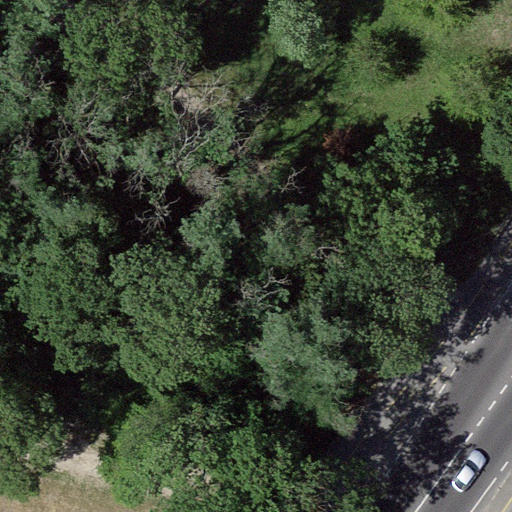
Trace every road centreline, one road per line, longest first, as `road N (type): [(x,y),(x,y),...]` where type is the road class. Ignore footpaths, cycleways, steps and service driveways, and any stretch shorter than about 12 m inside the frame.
road 1 (track): [(0,440),(240,492),(336,482)]
road 2 (track): [(295,168),(376,275),(511,375)]
road 3 (primary): [(417,511),(511,376)]
